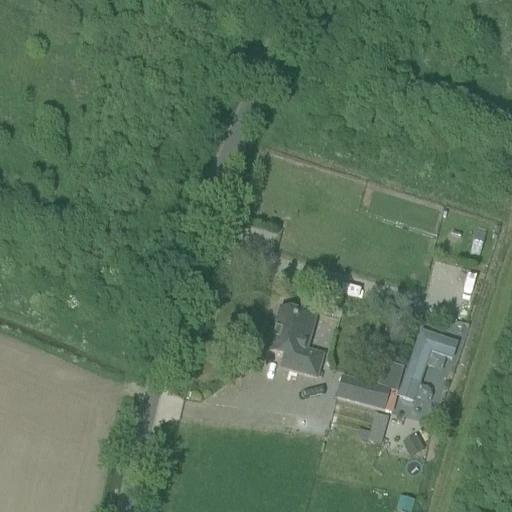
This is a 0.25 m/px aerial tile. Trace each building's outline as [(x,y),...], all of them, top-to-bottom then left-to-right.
[(272,340),(268,339),(263,355),(282,360),(279,371),(316,381),(322,358),(305,353),(314,320),(280,311),(272,340)] [(403,381),(396,399),(413,405),(419,386),(430,355),(451,363),(457,347),(419,333),(403,381)] [(335,402),(391,417),(403,370),(373,362),(367,386),(341,379),(335,402)] [(359,431),(358,441),(384,445),(388,417),(376,415),(373,433),(359,431)] [(415,438),(401,445),(409,460),(423,452),(415,438)]
